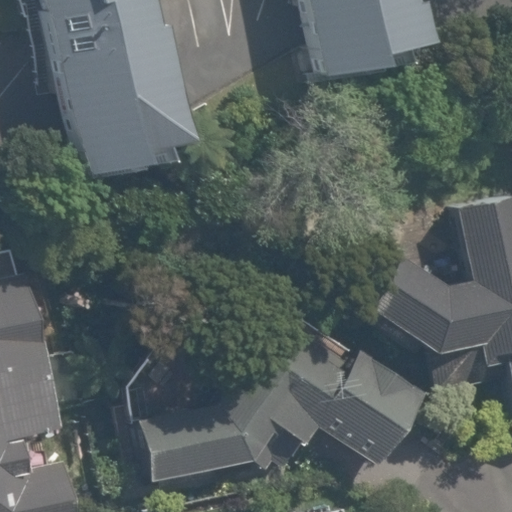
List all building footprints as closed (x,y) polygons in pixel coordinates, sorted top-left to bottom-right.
[(26,0),(60,166),(118,155),(116,146),(172,135),(149,18),(139,20),(135,0),(26,0)] [(288,0),(302,70),(359,59),(357,48),(414,37),(406,0),(288,0)] [(511,423),(511,223),(506,192),(442,204),(456,278),(431,283),(387,253),(354,303),(422,349),(430,389),(496,376),(506,425),(511,423)] [(0,511),(60,511),(49,456),(36,458),(29,427),(44,424),(12,270),(0,272),(0,511)] [(124,416),(137,476),(240,455),(245,448),(272,465),(299,422),(363,463),(409,390),(339,345),(326,365),(279,335),(269,290),(239,292),(251,324),(217,329),(225,361),(202,399),(124,416)]
